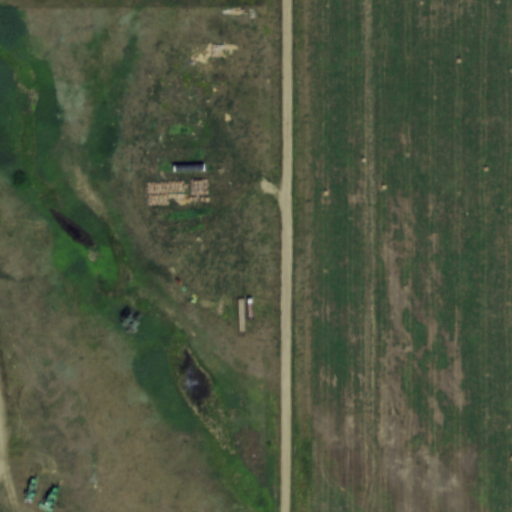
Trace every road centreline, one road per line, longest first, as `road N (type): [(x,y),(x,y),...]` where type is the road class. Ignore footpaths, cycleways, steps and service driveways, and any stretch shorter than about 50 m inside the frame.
road 1 (residential): [(289,511),(288,0)]
road 2 (residential): [(289,230),(91,123),(0,98)]
